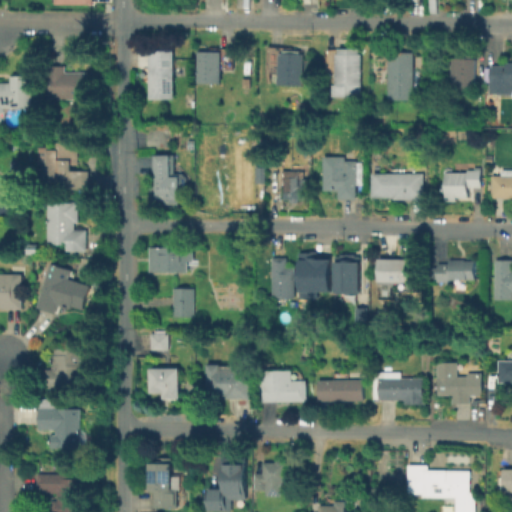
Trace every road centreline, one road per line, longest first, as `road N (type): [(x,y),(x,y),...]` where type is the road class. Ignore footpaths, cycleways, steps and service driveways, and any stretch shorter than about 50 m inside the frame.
road 1 (residential): [(511,26),(121,22),(0,29)]
road 2 (residential): [(121,0),(122,511)]
road 3 (residential): [(511,434),(122,429)]
road 4 (residential): [(511,229),(123,225)]
road 5 (residential): [(4,511),(3,361)]
